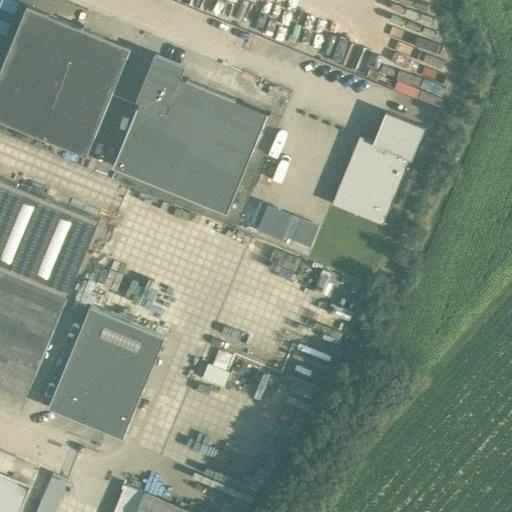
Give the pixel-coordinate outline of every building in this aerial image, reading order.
[(19,41),(2,82),(0,80),(0,119),(87,156),(132,47),(28,5),(14,38),(19,41)] [(138,97),(142,98),(114,166),(228,213),(269,113),(271,113),(182,76),(187,63),(157,50),(138,97)] [(417,98),(440,102),(444,83),(420,79),(417,98)] [(387,111),(375,140),(360,134),(333,203),(385,224),(411,159),(413,160),(426,127),(387,111)] [(0,384),(27,396),(64,306),(101,218),(0,176),(0,384)] [(165,335),(91,304),(86,315),(49,405),(108,429),(124,436),(165,335)] [(231,372),(208,362),(202,378),(224,387),(231,372)] [(0,511),(15,511),(28,482),(0,470),(0,511)] [(52,470),(34,511),(52,511),(67,476),(52,470)] [(199,511),(125,482),(114,511),(199,511)]
